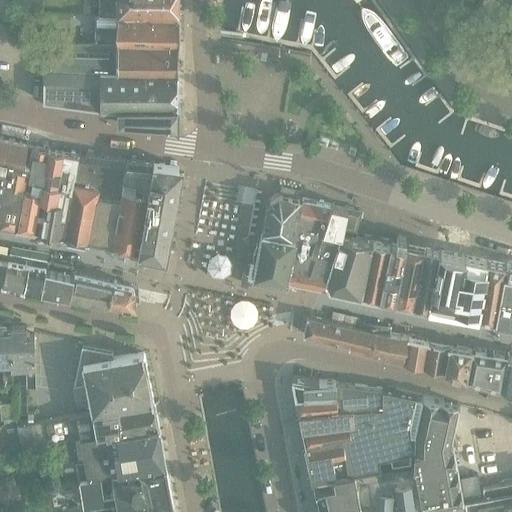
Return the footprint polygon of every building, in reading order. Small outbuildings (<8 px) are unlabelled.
[(21,0),(21,3),(27,10),(37,10),(43,5),(42,0),(21,0)] [(170,0),(109,0),(109,10),(98,10),(97,16),(178,17),(178,0),(170,0)] [(95,26),(95,41),(178,42),(178,17),(97,16),(97,26),(95,26)] [(50,27),(49,36),(68,37),(68,28),(50,27)] [(50,42),(50,69),(116,72),(178,74),(178,42),(95,41),(50,42)] [(42,103),(53,103),(101,105),(101,109),(178,109),(178,74),(116,72),(50,69),(44,69),(42,103)] [(178,129),(178,114),(178,109),(101,109),(101,116),(118,117),(118,123),(178,129)] [(0,221),(17,225),(31,143),(0,136),(0,221)] [(31,143),(17,225),(33,229),(47,147),(31,143)] [(47,147),(33,229),(64,235),(72,189),(72,183),(77,153),(47,147)] [(72,189),(64,235),(111,245),(127,160),(106,158),(77,153),(72,183),(72,189)] [(127,160),(111,245),(137,250),(153,163),(127,160)] [(153,163),(137,250),(165,256),(173,204),(177,204),(179,197),(181,197),(182,174),(176,174),(177,167),(158,163),(153,163)] [(266,206),(262,235),(266,236),(266,231),(294,236),(301,199),(301,198),(279,193),(273,197),(268,202),(266,206)] [(328,288),(379,299),(390,245),(388,244),(373,241),(342,234),(343,229),(348,207),(332,203),(332,205),(302,199),(294,236),(287,279),(287,280),(328,288)] [(284,290),(285,283),(286,280),(287,280),(287,279),(294,236),(266,231),(266,236),(262,235),(258,255),(248,253),(243,282),(284,290)] [(390,245),(379,299),(395,302),(408,244),(405,244),(407,237),(398,235),(397,241),(391,241),(390,245)] [(408,244),(395,302),(412,305),(424,248),(408,244)] [(424,248),(412,305),(428,309),(440,251),(424,248)] [(223,250),(214,249),(208,254),(206,262),(211,269),(219,270),(226,266),(227,258),(223,250)] [(440,251),(428,309),(455,314),(477,318),(487,261),(465,256),(440,251)] [(41,286),(45,266),(7,258),(3,278),(41,286)] [(487,261),(477,318),(494,321),(505,264),(487,261)] [(511,265),(505,264),(494,321),(511,324),(511,322),(511,265)] [(45,266),(41,286),(70,292),(74,272),(45,266)] [(74,272),(70,292),(82,294),(110,300),(113,280),(74,272)] [(113,280),(110,300),(135,306),(134,287),(130,284),(113,280)] [(304,334),(306,334),(350,342),(354,325),(308,316),(304,334)] [(0,361),(4,361),(3,376),(3,384),(13,384),(13,371),(13,367),(12,367),(11,326),(4,326),(4,321),(0,320),(0,361)] [(354,325),(350,342),(363,345),(362,349),(386,356),(391,332),(354,325)] [(13,367),(13,371),(27,370),(27,388),(37,388),(35,331),(27,331),(27,326),(11,326),(12,367),(13,367)] [(391,332),(386,356),(402,361),(404,361),(409,336),(391,332)] [(409,336),(404,361),(423,365),(428,340),(409,336)] [(428,340),(423,365),(444,369),(449,344),(428,340)] [(449,344),(444,369),(444,371),(465,376),(471,348),(449,344)] [(93,412),(68,417),(155,402),(145,352),(114,357),(113,353),(83,347),(76,380),(87,382),(93,412)] [(471,348),(465,376),(502,385),(508,354),(471,347),(471,348)] [(511,354),(508,354),(502,385),(511,388),(511,354)] [(323,383),(293,378),(296,396),(330,393),(333,381),(323,381),(323,383)] [(330,393),(296,396),(299,412),(367,406),(369,405),(382,405),(382,386),(336,381),(333,381),(330,393)] [(367,406),(299,412),(312,476),(360,467),(381,464),(382,463),(384,468),(412,463),(415,426),(422,396),(382,386),(382,405),(369,405),(367,406)] [(415,426),(412,463),(456,456),(452,436),(460,404),(422,396),(415,426)] [(33,445),(51,441),(88,435),(89,436),(106,433),(107,434),(159,425),(155,402),(68,417),(47,421),(47,420),(29,423),(33,445)] [(76,462),(77,470),(79,478),(88,477),(88,476),(166,462),(159,425),(107,434),(106,433),(89,436),(88,435),(51,441),(52,448),(56,448),(59,461),(79,458),(79,457),(84,456),(84,460),(76,462)] [(363,483),(316,494),(320,511),(425,511),(466,505),(466,499),(464,500),(456,456),(412,463),(384,468),(382,463),(381,464),(360,467),(363,483)] [(79,478),(84,505),(117,499),(119,511),(115,511),(150,511),(156,510),(155,503),(173,500),(166,462),(88,476),(88,477),(79,478)] [(360,467),(312,476),(316,494),(363,483),(360,467)] [(511,511),(511,481),(481,487),(484,496),(466,499),(466,505),(467,511),(466,511),(511,511)] [(175,511),(173,500),(155,503),(156,510),(150,511),(175,511)]
